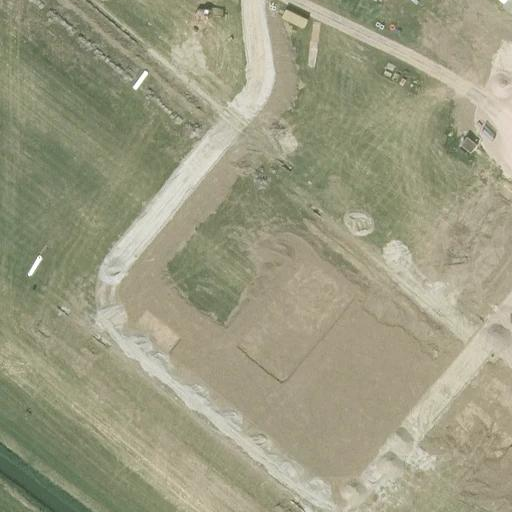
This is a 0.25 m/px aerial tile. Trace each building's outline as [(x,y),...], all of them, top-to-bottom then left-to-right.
[(132,0),(121,13),(158,44),(194,0),(132,0)] [(163,77),(0,273),(0,289),(29,314),(200,108),(163,77)] [(511,197),(504,190),(434,275),(471,306),(511,256),(511,197)] [(284,511),(86,348),(56,385),(208,511),(284,511)] [(511,394),(498,383),(391,511),(453,511),(511,441),(511,394)]
